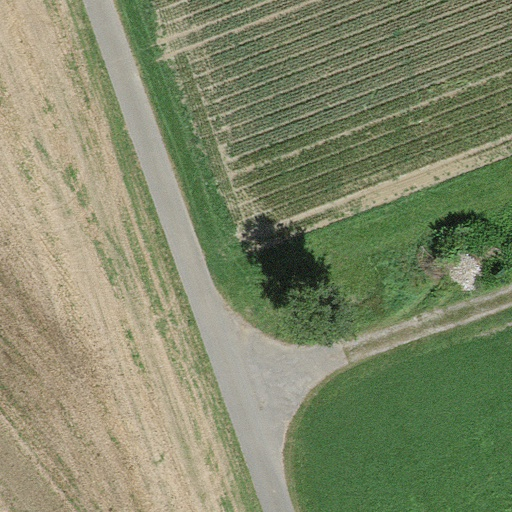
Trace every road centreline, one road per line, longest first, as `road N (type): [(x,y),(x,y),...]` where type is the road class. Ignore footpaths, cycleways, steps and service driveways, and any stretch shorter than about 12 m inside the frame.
road 1 (unclassified): [(93,0),(275,511)]
road 2 (track): [(233,393),(511,290)]
